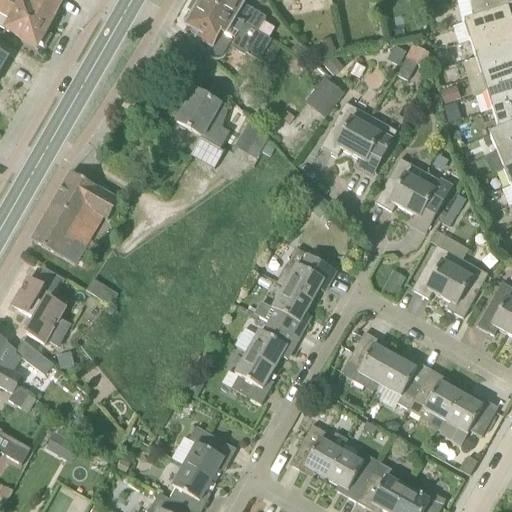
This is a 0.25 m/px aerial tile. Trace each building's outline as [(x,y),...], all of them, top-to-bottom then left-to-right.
[(5,31),(37,49),(38,46),(43,49),(50,38),(45,35),(52,21),(30,8),(21,3),(23,0),(0,0),(0,15),(11,22),(5,31)] [(52,21),(63,0),(32,0),(35,1),(30,8),(52,21)] [(236,0),(202,0),(202,2),(257,34),(266,19),(236,2),(236,0)] [(511,10),(511,0),(470,0),(469,0),(473,19),(508,11),(511,10)] [(272,42),(257,34),(202,2),(187,28),(188,29),(185,34),(210,48),(208,52),(209,58),(212,61),(217,63),(221,62),(226,59),(227,57),(230,58),(233,51),(245,58),(246,55),(259,63),(272,42)] [(471,43),(511,29),(511,24),(508,11),(473,19),(474,22),(465,25),(471,43)] [(476,60),(511,48),(511,29),(471,43),(476,60)] [(280,50),(272,45),(265,57),(273,62),(280,50)] [(416,68),(417,66),(428,74),(428,56),(413,47),(406,62),(416,68)] [(482,77),(511,67),(511,48),(476,60),(482,77)] [(331,79),(344,68),(335,58),(322,69),(331,79)] [(488,95),(511,86),(511,67),(482,77),(488,95)] [(304,104),(326,120),(344,95),(322,79),(304,104)] [(494,113),(511,107),(511,86),(488,95),(494,113)] [(457,89),(441,94),(445,107),(461,101),(457,89)] [(177,125),(201,139),(191,158),(215,171),(224,154),(220,152),(230,135),(221,130),(226,121),(229,113),(195,93),(177,125)] [(435,110),(440,101),(428,95),(423,105),(435,110)] [(346,105),(321,149),(338,159),(342,152),(350,157),(372,120),(346,105)] [(449,125),(461,121),(455,106),(444,109),(449,125)] [(500,133),(511,127),(511,107),(494,113),(500,133)] [(355,169),(372,178),(397,134),(372,120),(350,157),(359,162),(355,169)] [(248,125),(234,148),(254,161),(269,138),(248,125)] [(511,147),(511,127),(500,133),(490,137),(497,154),(511,147)] [(268,143),(262,154),(270,159),(276,148),(268,143)] [(505,171),(511,168),(511,147),(497,154),(505,171)] [(401,161),(375,205),(392,215),(396,208),(405,213),(427,176),(401,161)] [(32,242),(33,243),(76,268),(92,240),(99,228),(100,229),(104,221),(109,222),(120,202),(71,174),(32,242)] [(409,225),(426,234),(452,190),(427,176),(405,213),(413,218),(409,225)] [(329,213),(310,193),(303,199),(323,219),(329,213)] [(450,211),(457,215),(465,201),(458,197),(450,211)] [(457,215),(450,211),(447,215),(443,224),(442,226),(449,230),(457,215)] [(443,224),(447,215),(443,213),(438,221),(443,224)] [(506,248),(502,240),(495,243),(498,251),(506,248)] [(463,263),(437,248),(422,275),(412,293),(429,302),(433,295),(442,301),(463,263)] [(336,274),(306,257),(296,251),(277,285),(284,289),(312,304),(321,287),(327,291),(336,274)] [(446,312),(463,321),(488,277),(463,263),(442,301),(450,305),(446,312)] [(67,311),(54,303),(65,282),(44,270),(36,285),(28,281),(16,303),(22,306),(18,312),(35,322),(26,337),(44,347),(46,343),(59,350),(72,328),(60,321),(67,311)] [(93,281),(86,293),(109,307),(118,297),(93,281)] [(395,301),(401,290),(387,283),(381,294),(395,301)] [(511,290),(502,285),(477,329),(494,339),(498,332),(506,337),(511,326),(511,290)] [(302,321),(312,304),(284,289),(272,310),(275,312),(268,324),(299,341),(308,324),(302,321)] [(117,310),(112,305),(107,311),(113,315),(117,310)] [(290,357),(299,341),(268,324),(262,335),(259,333),(256,339),(244,332),(235,348),(247,355),(275,371),(284,354),(290,357)] [(364,335),(348,365),(359,371),(357,375),(379,388),(395,360),(378,350),(381,345),(364,335)] [(0,377),(17,388),(23,379),(14,373),(22,360),(45,377),(54,367),(40,357),(23,343),(17,353),(6,345),(7,343),(0,338),(0,377)] [(265,387),(275,371),(247,355),(235,376),(229,373),(222,385),(261,407),(271,391),(265,387)] [(379,388),(397,398),(393,404),(408,413),(431,373),(415,364),(412,369),(395,360),(379,388)] [(441,433),(445,424),(461,397),(444,387),(447,382),(431,373),(408,413),(428,424),(427,426),(441,433)] [(0,377),(0,389),(12,397),(9,403),(21,410),(29,397),(25,393),(24,394),(17,388),(0,377)] [(197,398),(204,387),(192,380),(185,392),(197,398)] [(470,433),(482,440),(498,410),(481,401),(478,407),(461,397),(445,424),(467,437),(470,433)] [(81,435),(89,423),(79,416),(71,428),(81,435)] [(395,438),(401,428),(394,423),(393,424),(386,426),(383,432),(395,438)] [(363,433),(373,438),(378,430),(367,425),(363,433)] [(342,454),(331,448),(334,439),(312,428),(289,468),(306,477),(309,472),(326,481),(342,454)] [(0,453),(23,467),(32,451),(2,435),(3,433),(0,430),(0,453)] [(190,441),(196,445),(184,467),(212,483),(221,466),(227,469),(236,452),(197,430),(190,441)] [(146,435),(137,431),(134,438),(143,442),(146,435)] [(65,441),(56,436),(46,452),(55,458),(65,441)] [(340,496),(356,505),(379,465),(346,447),(342,454),(326,481),(343,491),(340,496)] [(468,459),(460,473),(470,478),(477,464),(468,459)] [(127,475),(131,466),(121,462),(117,471),(127,475)] [(396,511),(408,491),(394,483),(395,477),(395,475),(393,473),(379,465),(356,505),(368,511),(373,511),(376,509),(381,511),(396,511)] [(202,499),(212,483),(184,467),(171,489),(175,491),(169,502),(186,511),(202,511),(208,502),(202,499)] [(440,511),(446,503),(412,484),(408,491),(396,511),(440,511)] [(6,503),(11,494),(2,488),(0,491),(0,497),(1,500),(6,503)] [(186,511),(169,502),(159,496),(150,511),(186,511)]
